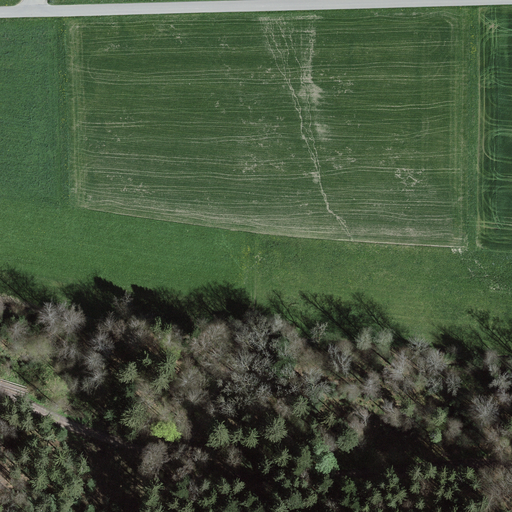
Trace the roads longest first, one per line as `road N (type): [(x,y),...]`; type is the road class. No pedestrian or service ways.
road 1 (track): [(0,398),(183,461),(276,476),(511,465)]
road 2 (unclassified): [(454,0),(31,11)]
road 3 (track): [(183,461),(252,289),(247,246)]
